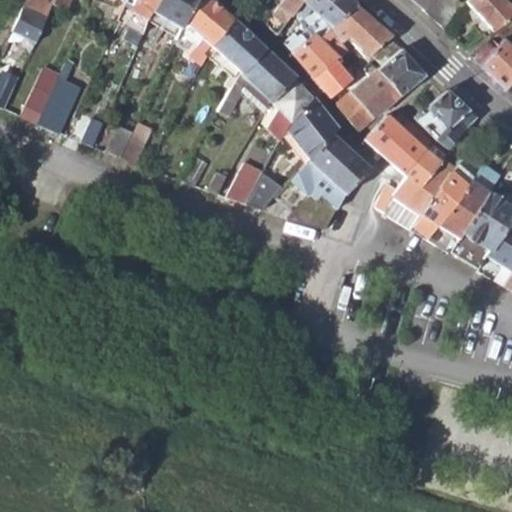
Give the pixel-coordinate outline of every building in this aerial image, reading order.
[(24,0),(11,32),(34,45),(50,7),(38,0),(24,0)] [(69,0),(53,0),(51,5),(65,11),(69,0)] [(131,12),(150,22),(153,14),(159,0),(134,0),(134,1),(131,12)] [(159,0),(153,14),(181,30),(184,24),(195,0),(159,0)] [(189,56),(202,68),(207,58),(204,56),(211,48),(232,22),(207,0),(195,0),(184,24),(202,40),(189,56)] [(251,0),(249,0),(245,6),(252,12),(257,5),(251,0)] [(280,0),(263,25),(274,38),(293,13),(302,0),(280,0)] [(310,12),(329,30),(355,5),(349,0),(302,0),(293,13),(302,21),(310,12)] [(410,0),(426,14),(438,0),(410,0)] [(454,0),(438,0),(426,14),(443,28),(463,8),(454,0)] [(465,0),(464,1),(491,32),(511,18),(511,11),(501,0),(465,0)] [(344,42),(364,61),(370,57),(390,39),(392,38),(355,5),(329,30),(324,34),(339,47),(344,42)] [(211,48),(242,74),(262,50),(232,22),(211,48)] [(311,80),(332,63),(334,65),(346,55),(339,47),(324,34),(320,38),(315,34),(308,40),(290,56),(311,80)] [(294,35),(282,46),(290,56),(308,40),(303,35),(298,40),(294,35)] [(380,67),(400,51),(390,39),(370,57),(380,67)] [(498,46),(490,39),(468,55),(503,92),(511,80),(511,50),(502,42),(498,46)] [(249,84),(271,105),(294,80),(294,79),(262,50),(242,74),(239,77),(218,114),(228,121),(238,103),(243,98),(242,96),(249,84)] [(423,76),(400,51),(380,67),(375,72),(398,97),(423,76)] [(328,99),(348,82),(334,65),(332,63),(311,80),(328,99)] [(398,97),(375,72),(374,72),(368,65),(360,70),(367,78),(347,95),(372,121),(398,97)] [(68,80),(57,75),(47,98),(34,125),(47,130),(68,80)] [(0,108),(1,109),(13,83),(0,77),(0,108)] [(267,133),(280,142),(286,132),(290,125),(312,100),(294,80),(271,105),(278,112),(267,133)] [(243,98),(265,115),(270,106),(271,105),(249,84),(242,96),(243,98)] [(47,98),(31,90),(18,118),(34,125),(47,98)] [(446,91),(412,118),(432,139),(445,148),(450,141),(470,123),(474,118),(446,91)] [(372,121),(347,95),(334,106),(358,133),(372,121)] [(286,132),(309,159),(332,136),(337,130),(312,100),(290,125),(286,132)] [(362,142),(397,172),(401,175),(427,142),(394,117),(392,122),(385,116),(362,142)] [(148,133),(135,127),(131,136),(119,161),(133,166),(148,133)] [(115,129),(104,154),(119,161),(131,136),(115,129)] [(369,170),(332,136),(309,159),(306,161),(283,187),(282,188),(283,188),(272,202),(287,215),(294,207),(297,209),(299,206),(308,214),(312,209),(328,223),(340,204),(339,203),(369,170)] [(427,142),(401,175),(404,178),(419,190),(441,161),(445,156),(427,142)] [(172,172),(168,180),(178,184),(191,162),(178,156),(169,171),(172,172)] [(452,169),(406,230),(426,243),(476,169),(461,158),(452,169)] [(205,167),(194,161),(183,181),(193,186),(205,167)] [(452,169),(441,161),(419,190),(404,178),(395,192),(385,183),(373,210),(406,230),(452,169)] [(496,177),(479,165),(476,169),(426,243),(446,255),(459,234),(486,193),(496,177)] [(248,167),(228,201),(245,207),(262,176),(262,175),(248,167)] [(219,174),(207,194),(216,197),(227,179),(219,174)] [(283,187),(262,176),(245,207),(262,213),(272,202),(283,188),(282,188),(283,187)] [(511,213),(511,211),(486,193),(459,234),(488,252),(505,226),(508,220),(511,213)] [(485,258),(507,272),(511,263),(511,230),(505,226),(488,252),(485,258)] [(511,291),(511,263),(507,272),(499,286),(511,293),(511,291)]
